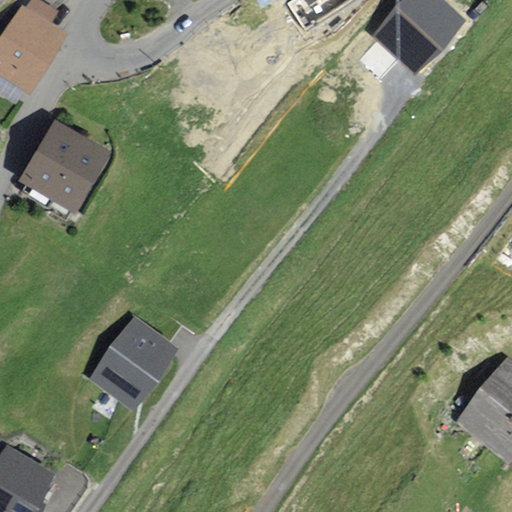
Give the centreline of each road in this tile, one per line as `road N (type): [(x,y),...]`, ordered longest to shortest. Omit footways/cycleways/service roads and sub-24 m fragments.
road 1 (residential): [(413,85),(161,402),(85,511)]
road 2 (residential): [(262,511),(402,322),(511,191)]
road 3 (residential): [(71,49),(137,53),(214,0)]
road 4 (residential): [(71,49),(0,185)]
